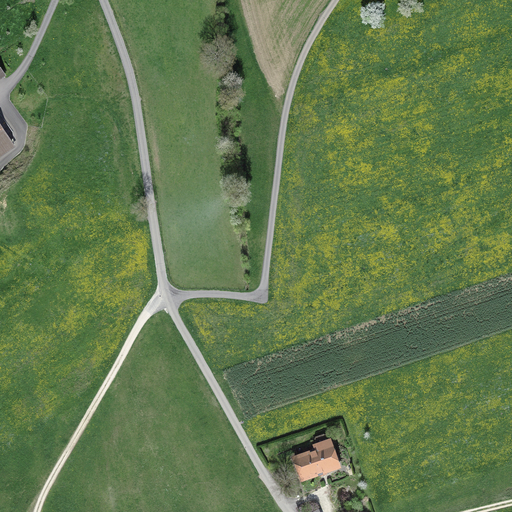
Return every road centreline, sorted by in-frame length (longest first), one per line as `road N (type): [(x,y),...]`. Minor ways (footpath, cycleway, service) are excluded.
road 1 (track): [(335,0),(291,87),(261,292),(167,295),(152,306),(36,511)]
road 2 (residential): [(289,511),(167,295),(129,77),(99,0)]
